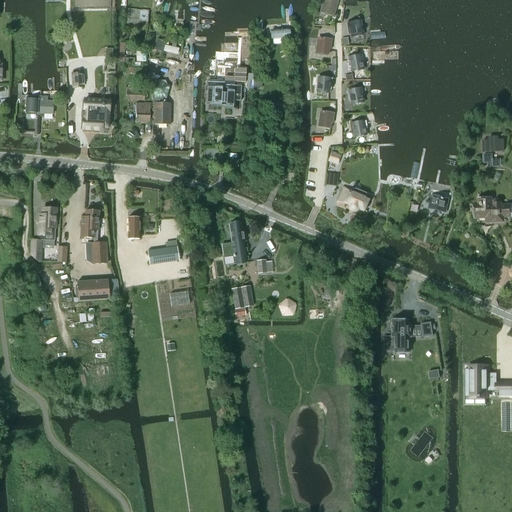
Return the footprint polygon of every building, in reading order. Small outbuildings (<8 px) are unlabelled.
[(332,16),(336,1),(331,0),(326,0),(324,7),(322,6),(320,12),(332,16)] [(146,30),(148,11),(128,9),(126,28),(146,30)] [(359,30),(357,21),(348,23),(351,38),(363,36),(361,29),(359,30)] [(151,31),(149,37),(156,38),(162,31),(156,26),(152,32),(151,31)] [(270,40),(289,38),(289,29),(270,31),(270,40)] [(162,52),(164,42),(150,38),(148,48),(162,52)] [(328,55),(330,40),(320,39),(319,47),(316,47),(316,53),(328,55)] [(124,43),(120,43),(118,62),(128,63),(128,68),(127,74),(145,75),(145,69),(130,68),(131,63),(133,63),(134,58),(123,58),(124,43)] [(360,64),(358,56),(348,57),(351,72),(363,70),(362,64),(360,64)] [(80,74),(73,74),(74,88),(81,87),(80,74)] [(328,93),(330,79),(320,77),(319,86),(317,86),(316,92),(328,93)] [(154,99),(166,99),(169,87),(159,80),(150,88),(154,99)] [(254,80),(253,88),(261,89),(261,80),(254,80)] [(224,86),(224,83),(207,82),(206,103),(211,103),(211,105),(225,106),(225,109),(235,109),(235,102),(240,102),(241,87),(224,86)] [(144,101),(145,87),(126,86),(126,100),(144,101)] [(358,89),(348,91),(346,91),(347,98),(349,97),(351,105),(363,103),(362,97),(359,97),(358,89)] [(26,99),(26,98),(26,99),(25,99),(26,99),(25,112),(24,112),(24,113),(25,113),(25,114),(26,114),(26,113),(37,113),(37,114),(38,114),(38,113),(39,113),(37,113),(38,100),(39,100),(39,99),(38,99),(38,98),(38,99),(26,99)] [(52,114),(53,102),(47,102),(47,98),(40,98),(40,113),(52,114)] [(81,112),(81,117),(83,117),(82,130),(100,131),(101,131),(101,128),(107,128),(109,109),(96,108),(96,101),(84,100),(83,113),(81,112)] [(149,106),(152,106),(152,104),(152,103),(135,103),(135,123),(149,123),(149,106)] [(152,104),(152,106),(152,125),(170,125),(170,105),(152,104)] [(319,120),(318,127),(331,129),(331,124),(332,114),(322,112),(321,121),(319,120)] [(361,121),(351,123),(349,124),(350,130),(352,130),(354,138),(366,136),(365,130),(362,130),(361,121)] [(482,140),(483,153),(504,152),(504,139),(498,140),(498,136),(487,137),(488,140),(482,140)] [(337,164),(339,156),(331,153),(329,161),(337,164)] [(492,159),(492,154),(482,155),(482,164),(487,164),(487,168),(501,167),(500,159),(492,159)] [(363,211),(368,200),(342,189),(338,200),(349,205),(349,206),(349,207),(349,208),(349,209),(350,210),(351,210),(351,211),(352,211),(353,211),(354,211),(355,211),(356,211),(357,210),(358,209),(363,211)] [(446,213),(449,199),(431,195),(427,209),(446,213)] [(489,207),(489,200),(479,200),(480,207),(474,207),(475,217),(489,216),(489,221),(500,220),(500,216),(510,215),(510,208),(499,208),(499,204),(499,203),(499,202),(498,202),(497,202),(497,201),(496,201),(495,202),(494,202),(494,203),(493,204),(494,206),(489,207)] [(38,225),(37,235),(38,235),(41,236),(41,239),(43,239),(43,240),(54,241),(54,228),(55,228),(56,209),(42,209),(42,215),(38,215),(38,220),(38,225)] [(93,238),(93,243),(97,243),(97,231),(98,212),(85,211),(84,218),(81,217),(80,238),(93,238)] [(128,217),(128,240),(139,240),(139,218),(128,217)] [(233,255),(235,264),(246,263),(240,224),(229,226),(232,243),(221,245),(223,257),(233,255)] [(31,241),(31,255),(38,262),(40,262),(40,255),(41,248),(41,241),(37,241),(31,241)] [(92,264),(107,264),(106,243),(91,244),(92,264)] [(65,263),(66,248),(58,247),(57,262),(65,263)] [(147,251),(149,265),(179,261),(177,247),(147,251)] [(265,262),(265,260),(256,261),(257,274),(266,273),(272,273),(271,262),(265,262)] [(78,302),(109,300),(107,280),(77,282),(78,302)] [(235,310),(252,306),(249,286),(231,290),(235,310)] [(235,318),(245,316),(244,309),(234,310),(235,318)] [(384,336),(384,352),(395,352),(395,353),(408,353),(408,337),(411,337),(411,331),(421,331),(422,337),(433,336),(431,322),(420,324),(421,327),(411,327),(411,324),(408,324),(408,321),(392,320),(392,336),(384,336)] [(501,396),(506,396),(511,396),(511,385),(506,385),(501,385),(496,385),(496,375),(487,375),(487,369),(469,369),(469,371),(465,371),(465,393),(474,393),(474,399),(478,399),(478,400),(480,400),(480,399),(485,399),(487,399),(487,392),(498,391),(498,396),(501,396)] [(428,372),(429,380),(439,378),(438,370),(428,372)]
